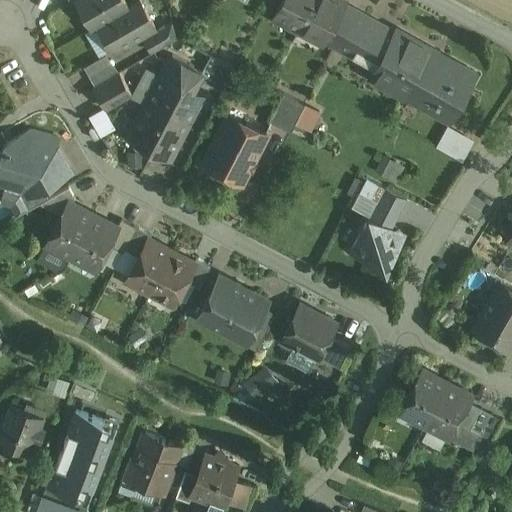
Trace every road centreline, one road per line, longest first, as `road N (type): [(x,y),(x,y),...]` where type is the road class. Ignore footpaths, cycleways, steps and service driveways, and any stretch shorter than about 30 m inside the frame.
road 1 (residential): [(1,25),(27,46),(103,166),(396,322)]
road 2 (residential): [(396,322),(314,463),(270,497),(264,511)]
road 3 (residential): [(511,140),(396,322)]
road 4 (residential): [(396,322),(511,383)]
